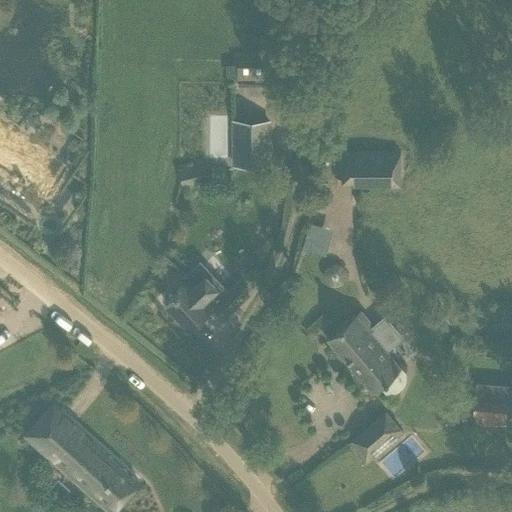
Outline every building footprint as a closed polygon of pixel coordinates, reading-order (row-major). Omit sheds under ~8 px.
[(225,80),(255,76),(253,62),(223,66),(225,80)] [(234,166),(269,165),(268,121),(234,121),(234,166)] [(22,167),(21,182),(46,200),(67,170),(0,123),(0,167),(5,171),(12,160),(22,167)] [(397,153),(334,153),(334,179),(396,180),(397,153)] [(207,180),(204,161),(180,166),(183,185),(207,180)] [(325,252),(328,225),(305,223),(302,249),(325,252)] [(183,329),(187,326),(189,328),(209,309),(211,311),(216,307),(224,316),(248,294),(237,282),(227,292),(200,263),(182,280),(185,283),(165,302),(178,317),(175,320),(183,329)] [(342,325),(327,338),(373,391),(398,370),(383,352),(398,340),(382,321),(371,330),(356,313),(342,325)] [(508,385),(475,383),(473,417),(482,417),(483,426),(505,428),(508,385)] [(50,403),(23,434),(109,511),(136,480),(50,403)] [(402,432),(385,412),(349,443),(365,463),(402,432)]
